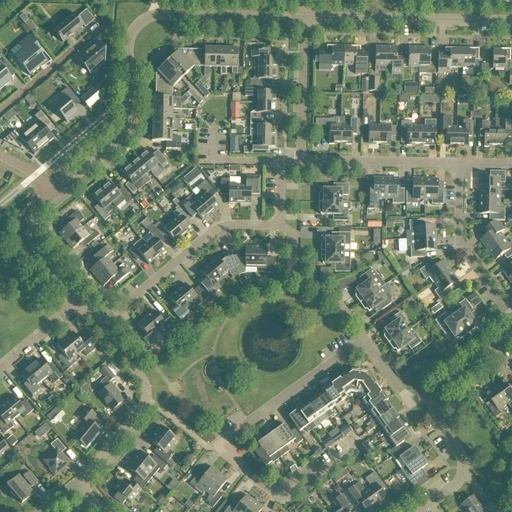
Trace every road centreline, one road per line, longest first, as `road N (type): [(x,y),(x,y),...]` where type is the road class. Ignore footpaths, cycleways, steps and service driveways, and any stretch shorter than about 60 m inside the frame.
road 1 (unclassified): [(52,194),(122,134),(128,41),(143,20),(304,18)]
road 2 (residential): [(361,440),(273,493),(215,445),(353,347),(369,347)]
road 3 (residential): [(98,325),(214,229),(277,223)]
road 4 (unclassified): [(304,18),(511,22)]
road 5 (unclassified): [(78,483),(147,399),(141,378),(98,325)]
road 6 (residential): [(511,318),(461,246),(460,163)]
road 7 (residential): [(460,163),(301,159)]
road 8 (residential): [(301,159),(304,18)]
road 9 (unclassified): [(432,399),(461,477),(418,511)]
road 10 (unclassified): [(79,304),(33,245),(36,210),(52,194)]
road 11 (residential): [(0,109),(104,27)]
